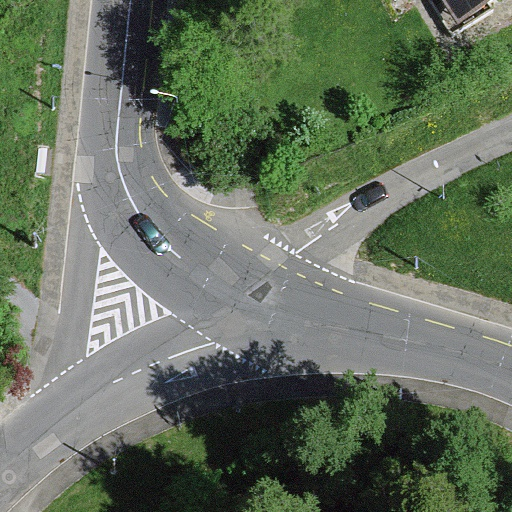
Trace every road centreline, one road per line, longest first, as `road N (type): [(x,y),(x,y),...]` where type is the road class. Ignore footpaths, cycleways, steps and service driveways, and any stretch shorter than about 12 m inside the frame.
road 1 (unclassified): [(232,289),(144,233),(117,175),(112,109),(124,0)]
road 2 (residential): [(232,289),(433,168),(511,133)]
road 3 (unclassified): [(232,289),(0,474)]
road 4 (unclassified): [(232,289),(307,317),(511,370)]
